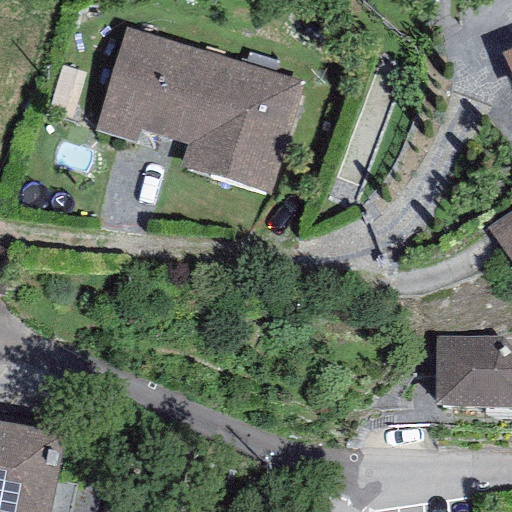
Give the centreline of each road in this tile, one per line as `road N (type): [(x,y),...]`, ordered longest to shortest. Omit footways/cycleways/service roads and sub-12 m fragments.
road 1 (residential): [(0,339),(281,457),(354,472)]
road 2 (residential): [(354,472),(511,473)]
